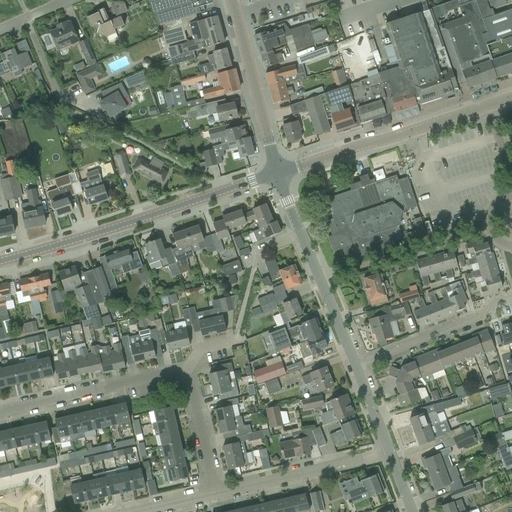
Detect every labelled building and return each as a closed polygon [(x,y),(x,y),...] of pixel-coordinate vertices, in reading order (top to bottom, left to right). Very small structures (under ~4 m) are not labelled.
[(148,0),(159,25),(205,12),(205,11),(201,12),(199,7),(213,3),(211,0),(159,0),(159,2),(157,3),(156,0),(148,0)] [(468,0),(456,0),(431,9),(431,10),(436,23),(439,22),(438,18),(442,17),(441,13),(459,7),(463,18),(439,27),(456,76),(462,73),(467,88),(497,78),(484,37),(483,34),(486,33),(482,20),(475,1),(470,3),(468,0)] [(492,0),(487,2),(489,10),(492,9),(495,8),(492,0)] [(113,2),(111,10),(113,15),(116,14),(117,16),(128,12),(141,7),(139,3),(133,6),(127,8),(125,4),(113,2)] [(97,34),(106,37),(107,37),(110,42),(118,39),(116,33),(117,33),(115,29),(125,25),(122,17),(109,22),(104,9),(98,11),(98,13),(87,18),(91,28),(98,25),(99,27),(100,28),(97,34)] [(511,9),(482,20),(486,33),(483,34),(484,37),(497,78),(511,72),(511,9)] [(394,22),(382,25),(396,68),(398,74),(410,70),(421,104),(422,104),(459,92),(436,23),(431,10),(394,22)] [(176,46),(178,56),(180,55),(179,55),(194,51),(215,45),(224,43),(217,16),(198,22),(196,15),(159,25),(159,26),(160,25),(166,46),(187,39),(185,31),(190,30),(192,36),(193,36),(194,40),(186,43),(176,46)] [(51,32),(58,50),(78,41),(70,22),(68,23),(67,22),(57,26),(58,29),(51,32)] [(254,37),(257,47),(265,45),(264,42),(284,36),(285,38),(292,36),(293,38),(304,35),(310,33),(311,33),(311,32),(312,32),(309,24),(301,27),(302,28),(290,32),(284,24),(275,27),(276,30),(254,37)] [(260,56),(273,52),(272,49),(279,46),(287,44),(288,46),(290,45),(294,43),(313,37),(311,33),(310,33),(304,35),(293,38),(292,36),(285,38),(284,36),(264,42),(265,45),(257,47),(260,56)] [(294,43),(297,51),(325,41),(325,38),(328,38),(326,33),(313,37),(294,43)] [(79,43),(87,62),(95,58),(87,40),(79,43)] [(327,47),(307,55),(309,62),(330,55),(329,54),(335,51),(333,45),(327,47)] [(14,73),(15,77),(23,74),(21,70),(32,65),(27,53),(17,56),(14,49),(0,55),(4,62),(1,64),(5,73),(10,71),(11,73),(13,72),(14,73)] [(217,63),(219,70),(231,67),(226,49),(214,52),(214,54),(207,56),(210,65),(217,63)] [(179,55),(180,55),(182,63),(196,59),(194,51),(179,55)] [(260,56),(264,69),(284,62),(281,53),(274,56),(273,52),(260,56)] [(76,75),(85,95),(95,90),(94,88),(95,88),(91,80),(102,74),(97,65),(76,75)] [(275,71),(265,74),(269,87),(285,82),(285,84),(299,80),(298,75),(296,67),(275,71)] [(396,68),(378,74),(378,75),(391,114),(396,112),(417,106),(416,105),(421,104),(410,70),(398,74),(396,68)] [(205,98),(205,99),(240,90),(235,70),(225,73),(217,75),(220,87),(207,90),(203,91),(203,92),(204,97),(205,98)] [(334,80),(344,80),(343,70),(333,71),(334,80)] [(143,72),(125,80),(129,89),(147,81),(143,72)] [(349,86),(360,124),(376,119),(373,111),(369,112),(359,83),(356,74),(354,74),(354,73),(352,74),(353,75),(347,77),(349,86)] [(182,86),(171,90),(171,93),(175,106),(176,111),(179,111),(185,109),(196,107),(206,104),(205,99),(205,98),(186,103),(183,92),(184,91),(184,88),(186,87),(186,86),(206,81),(206,79),(205,75),(195,77),(181,81),(182,86)] [(373,111),(376,119),(386,116),(386,115),(391,114),(378,75),(359,82),(360,82),(359,83),(369,112),(373,111)] [(269,87),(273,105),(289,101),(288,95),(294,94),(292,88),(286,89),(285,84),(285,82),(269,87)] [(102,103),(99,104),(103,111),(106,110),(110,118),(113,116),(115,120),(122,116),(120,112),(126,108),(122,101),(121,98),(127,94),(121,83),(105,90),(109,98),(101,102),(102,103)] [(360,124),(348,86),(347,86),(340,88),(325,94),(324,94),(319,96),(323,110),(331,107),(334,115),(331,116),(336,132),(360,124)] [(322,87),(310,91),(313,98),(319,96),(324,94),(322,87)] [(165,94),(168,108),(175,106),(171,93),(165,94)] [(323,110),(319,96),(313,98),(289,106),(292,116),(308,111),(316,135),(330,131),(323,110)] [(206,104),(196,107),(198,118),(208,115),(218,113),(220,121),(228,119),(238,117),(234,103),(226,105),(225,100),(206,104)] [(155,107),(148,109),(150,116),(157,115),(155,107)] [(300,124),(298,124),(296,117),(282,121),(284,126),(283,126),(288,143),(302,139),(301,138),(301,139),(299,132),(300,131),(302,130),(300,124)] [(64,122),(56,126),(61,135),(68,131),(64,122)] [(228,125),(208,130),(211,140),(220,137),(226,136),(228,143),(236,141),(248,138),(244,126),(235,129),(229,130),(228,125)] [(237,147),(241,158),(254,155),(250,137),(248,138),(236,141),(228,143),(230,149),(237,147)] [(213,148),(217,165),(222,163),(220,157),(225,156),(222,145),(213,148)] [(204,152),(208,167),(217,165),(213,150),(204,152)] [(115,156),(114,156),(117,167),(120,178),(121,178),(131,175),(125,153),(124,153),(122,151),(122,152),(116,153),(115,153),(115,156)] [(133,169),(161,183),(167,171),(162,169),(165,163),(154,157),(150,164),(139,158),(133,169)] [(85,192),(90,206),(107,200),(103,186),(102,186),(100,178),(98,170),(86,174),(89,181),(83,183),(86,192),(85,192)] [(69,174),(75,195),(83,193),(79,182),(78,182),(75,173),(69,174)] [(59,193),(48,197),(51,204),(52,203),(53,207),(57,216),(73,211),(68,198),(75,195),(69,174),(69,175),(55,179),(59,193)] [(343,250),(346,260),(358,255),(359,257),(402,243),(401,238),(402,237),(398,226),(400,226),(403,212),(417,207),(407,178),(398,181),(396,176),(375,183),(374,179),(370,181),(367,175),(359,178),(361,182),(349,186),(351,191),(328,199),(335,218),(327,221),(332,236),(328,237),(334,253),(343,250)] [(17,177),(9,179),(13,199),(21,197),(17,177)] [(9,179),(1,181),(5,200),(7,200),(13,199),(9,179)] [(22,209),(26,228),(45,224),(40,201),(28,204),(29,208),(22,209)] [(257,219),(260,229),(273,223),(266,204),(253,209),(254,211),(257,219)] [(224,220),(228,231),(247,223),(244,215),(242,210),(223,218),(224,220)] [(244,215),(247,223),(257,219),(254,211),(244,215)] [(0,236),(15,233),(13,223),(11,217),(0,219),(0,236)] [(406,234),(408,240),(426,234),(421,217),(414,220),(418,230),(406,234)] [(216,251),(217,254),(224,251),(220,240),(230,236),(228,231),(224,220),(213,224),(218,238),(212,240),(216,251)] [(253,232),(257,242),(265,239),(281,233),(276,221),(273,223),(260,229),(253,232)] [(428,234),(432,233),(432,232),(429,221),(427,222),(424,223),(425,228),(428,234)] [(199,226),(186,230),(191,245),(198,243),(200,250),(206,247),(208,254),(216,251),(212,240),(211,238),(211,236),(211,235),(203,238),(199,226)] [(186,254),(193,252),(191,245),(186,230),(172,235),(176,244),(177,247),(171,250),(178,268),(180,274),(181,274),(188,272),(189,271),(186,254)] [(171,250),(171,248),(164,250),(160,239),(145,244),(149,256),(147,257),(152,271),(165,267),(168,266),(169,270),(170,270),(178,268),(171,250)] [(469,254),(471,258),(490,253),(488,243),(483,245),(481,241),(466,245),(469,254)] [(105,274),(111,272),(110,270),(121,266),(124,274),(142,267),(137,252),(131,255),(128,248),(105,256),(105,257),(99,259),(104,273),(105,274)] [(239,252),(240,257),(251,253),(249,248),(239,252)] [(441,254),(448,279),(454,278),(451,269),(458,267),(453,251),(441,254)] [(471,266),(473,272),(496,265),(492,253),(491,253),(490,253),(471,258),(471,259),(467,260),(469,266),(471,266)] [(448,283),(448,279),(441,254),(429,258),(437,287),(448,283)] [(416,261),(421,277),(422,277),(424,286),(429,284),(430,289),(437,287),(429,258),(416,261)] [(265,263),(272,281),(281,277),(283,281),(298,274),(295,265),(280,271),(274,259),(265,263)] [(221,266),(225,277),(236,273),(242,271),(239,260),(221,266)] [(483,282),(484,282),(499,278),(496,265),(473,272),(471,272),(473,278),(481,276),(483,282)] [(75,267),(59,273),(64,289),(59,291),(61,302),(66,300),(67,298),(67,296),(77,293),(82,309),(87,320),(91,319),(91,318),(93,318),(100,316),(96,305),(105,302),(100,290),(94,271),(85,275),(88,285),(83,287),(75,267)] [(104,273),(96,276),(105,302),(114,299),(105,274),(104,273)] [(34,278),(39,299),(47,297),(46,291),(44,291),(43,287),(51,285),(49,274),(34,278)] [(273,289),(275,294),(302,284),(298,274),(283,281),(284,284),(273,289)] [(370,299),(372,306),(388,301),(386,295),(385,289),(388,288),(387,282),(383,283),(381,274),(363,279),(369,300),(370,299)] [(235,275),(228,277),(230,285),(237,283),(235,275)] [(262,280),(264,287),(271,284),(268,277),(262,280)] [(39,299),(34,278),(19,281),(22,291),(22,292),(23,298),(30,296),(30,297),(31,301),(34,315),(42,313),(38,299),(39,299)] [(481,289),(483,298),(498,293),(497,289),(502,288),(499,278),(484,282),(486,287),(481,289)] [(160,283),(157,288),(163,291),(166,286),(160,283)] [(8,284),(0,285),(0,315),(2,322),(10,320),(6,306),(5,302),(11,301),(8,284)] [(438,303),(445,318),(455,314),(455,312),(456,312),(446,287),(445,287),(445,288),(439,290),(443,301),(438,303)] [(455,296),(451,298),(456,312),(465,309),(463,304),(467,302),(463,293),(461,287),(453,290),(455,296)] [(398,295),(401,303),(418,298),(416,290),(398,295)] [(50,294),(53,304),(61,302),(59,291),(50,294)] [(258,300),(261,307),(275,301),(272,294),(263,297),(258,300)] [(225,298),(228,311),(234,310),(238,295),(225,298)] [(426,308),(432,323),(445,318),(438,303),(437,303),(434,295),(428,297),(431,306),(426,308)] [(170,305),(178,303),(176,296),(168,298),(170,305)] [(287,296),(275,301),(261,307),(264,314),(270,311),(277,309),(284,325),(288,324),(288,323),(291,322),(290,319),(292,318),(302,314),(295,299),(289,302),(287,296)] [(222,307),(209,310),(214,334),(226,331),(223,316),(224,316),(223,313),(228,311),(225,298),(220,299),(222,307)] [(414,313),(420,328),(432,323),(426,308),(422,299),(417,302),(420,310),(414,313)] [(376,333),(378,341),(393,337),(389,323),(403,319),(403,316),(411,314),(406,302),(375,311),(377,318),(369,320),(373,334),(376,333)] [(195,307),(189,308),(189,309),(191,320),(197,319),(196,313),(195,307)] [(259,308),(251,311),(255,319),(263,315),(259,308)] [(193,325),(191,320),(189,309),(182,311),(185,321),(186,327),(193,325)] [(199,322),(202,337),(214,334),(209,310),(203,312),(205,320),(199,322)] [(109,315),(101,318),(102,325),(111,323),(109,315)] [(99,317),(91,319),(92,324),(93,326),(101,324),(99,317)] [(274,348),(266,351),(268,356),(291,346),(289,340),(298,336),(301,343),(322,334),(316,318),(311,320),(290,329),(288,324),(284,325),(284,326),(284,325),(268,332),(274,348)] [(154,321),(156,329),(157,333),(164,332),(161,319),(154,321)] [(27,323),(29,332),(37,330),(35,321),(27,323)] [(511,322),(501,326),(504,334),(501,335),(504,344),(511,341),(511,322)] [(165,333),(169,350),(179,348),(175,331),(174,324),(165,326),(166,333),(165,333)] [(14,328),(16,336),(25,334),(24,326),(14,328)] [(186,328),(175,331),(179,348),(190,345),(186,328)] [(140,337),(145,360),(156,357),(153,348),(160,346),(157,333),(156,329),(149,331),(149,329),(138,332),(139,335),(139,336),(140,337)] [(487,330),(476,334),(484,354),(495,350),(491,339),(487,330)] [(309,347),(300,350),(303,358),(312,354),(313,356),(321,353),(320,350),(328,346),(327,345),(326,342),(325,341),(325,340),(327,340),(325,335),(323,335),(323,334),(322,334),(306,340),(309,347)] [(473,339),(467,341),(474,358),(484,354),(476,334),(472,336),(473,339)] [(139,335),(129,337),(128,335),(121,337),(125,354),(132,353),(134,362),(145,360),(140,337),(139,336),(139,335)] [(460,341),(456,342),(464,362),(474,358),(467,341),(461,344),(460,341)] [(453,347),(447,349),(454,366),(464,362),(456,342),(452,344),(453,347)] [(110,352),(114,370),(125,367),(120,343),(114,345),(115,351),(110,352)] [(87,354),(91,372),(102,370),(96,346),(91,347),(93,353),(87,354)] [(96,346),(102,370),(103,373),(114,370),(108,346),(103,347),(98,346),(96,346)] [(76,357),(80,375),(91,372),(87,354),(86,348),(79,350),(81,356),(76,357)] [(440,349),(436,350),(443,370),(454,366),(447,349),(441,352),(440,349)] [(436,350),(424,355),(432,375),(443,370),(436,350)] [(65,359),(69,377),(80,375),(76,357),(75,351),(68,352),(70,358),(65,359)] [(511,352),(501,356),(506,373),(511,371),(511,352)] [(53,362),(58,380),(69,377),(64,354),(58,355),(59,361),(53,362)] [(42,355),(36,357),(37,358),(37,361),(38,361),(42,379),(54,376),(51,366),(50,359),(49,359),(43,360),(42,355)] [(424,355),(413,359),(414,362),(421,379),(422,379),(432,375),(424,355)] [(42,379),(38,361),(37,361),(26,364),(30,381),(42,379)] [(286,367),(288,374),(304,368),(301,362),(286,367)] [(414,362),(402,367),(417,381),(421,379),(414,362)] [(214,373),(209,374),(212,385),(227,381),(225,374),(234,373),(231,363),(213,367),(214,373)] [(496,363),(488,366),(491,373),(499,370),(496,363)] [(14,367),(18,384),(30,381),(26,364),(14,367)] [(3,369),(6,387),(18,384),(14,367),(3,369)] [(392,367),(390,371),(416,383),(417,381),(402,367),(400,371),(392,367)] [(314,381),(319,392),(333,386),(326,368),(302,377),(305,385),(314,381)] [(390,371),(388,375),(397,379),(395,383),(415,385),(416,383),(390,371)] [(264,383),(269,395),(281,390),(276,378),(264,383)] [(472,384),(475,390),(483,387),(480,380),(472,384)] [(227,381),(212,385),(214,396),(219,394),(221,400),(230,398),(239,396),(237,387),(229,389),(227,381)] [(415,385),(395,383),(400,395),(417,389),(415,385)] [(466,384),(462,386),(465,396),(470,395),(466,384)] [(511,394),(508,384),(487,390),(490,400),(511,394)] [(462,386),(454,389),(458,398),(465,396),(462,386)] [(400,395),(397,396),(402,408),(411,404),(416,402),(421,400),(417,389),(400,395)] [(446,389),(440,392),(443,398),(449,395),(446,389)] [(430,393),(434,401),(440,399),(436,390),(430,393)] [(320,415),(322,426),(338,421),(338,420),(354,414),(347,395),(326,403),(327,412),(320,415)] [(301,401),(304,411),(324,406),(322,396),(301,401)] [(215,410),(218,422),(241,416),(240,417),(237,405),(239,405),(238,398),(231,400),(221,402),(223,408),(215,410)] [(433,406),(435,412),(445,410),(445,409),(461,405),(458,398),(443,402),(444,403),(433,406)] [(118,424),(119,430),(132,427),(126,404),(114,407),(118,424)] [(102,409),(107,427),(118,424),(114,407),(102,409)] [(172,407),(155,411),(155,412),(156,417),(157,423),(175,419),(172,407)] [(278,407),(267,409),(271,428),(282,425),(278,407)] [(91,412),(95,430),(107,427),(102,409),(91,412)] [(409,419),(414,432),(428,427),(437,424),(440,423),(437,415),(433,416),(432,411),(424,414),(409,419)] [(91,412),(79,415),(83,430),(83,432),(85,438),(96,436),(95,430),(91,412)] [(73,416),(67,417),(73,441),(79,440),(77,434),(83,432),(83,430),(79,415),(73,416)] [(239,436),(248,434),(251,433),(250,425),(244,426),(241,416),(218,422),(221,434),(236,430),(238,430),(239,436)] [(55,444),(61,442),(61,444),(73,441),(67,417),(55,420),(57,427),(51,428),(55,444)] [(154,429),(159,428),(160,434),(177,430),(175,419),(153,424),(154,429)] [(329,435),(334,446),(362,435),(356,419),(340,425),(342,430),(329,435)] [(35,425),(39,443),(51,440),(47,422),(35,425)] [(414,432),(419,445),(434,440),(434,439),(441,437),(437,424),(428,427),(414,432)] [(23,428),(27,445),(28,451),(40,449),(39,443),(35,425),(23,428)] [(461,427),(444,435),(446,441),(453,438),(464,434),(461,427)] [(11,430),(15,448),(27,445),(23,428),(11,430)] [(279,444),(283,459),(297,456),(297,457),(311,454),(308,443),(316,442),(317,445),(316,442),(311,431),(311,428),(299,430),(301,439),(294,441),(279,444)] [(316,442),(317,445),(318,447),(326,444),(320,428),(311,431),(316,442)] [(464,434),(453,438),(456,445),(458,450),(477,442),(477,441),(482,439),(478,431),(477,428),(472,430),(468,432),(464,434)] [(0,433),(0,434),(4,451),(15,448),(11,430),(0,433)] [(160,434),(163,446),(180,442),(177,430),(160,434)] [(511,430),(501,434),(505,442),(511,439),(511,430)] [(248,434),(249,442),(264,438),(263,438),(262,431),(251,433),(248,434)] [(123,441),(124,447),(135,444),(134,439),(123,441)] [(223,446),(226,458),(246,453),(245,447),(244,441),(223,446)] [(158,453),(164,452),(165,458),(183,454),(180,442),(163,446),(157,447),(158,453)] [(87,449),(88,455),(100,452),(99,447),(92,448),(91,443),(86,444),(86,449),(87,449)] [(511,458),(505,443),(496,447),(506,471),(511,467),(511,458)] [(99,447),(100,452),(112,450),(110,444),(99,447)] [(429,456),(421,459),(424,466),(427,465),(430,475),(452,467),(448,456),(447,455),(450,454),(451,453),(449,448),(449,447),(445,449),(437,452),(438,455),(430,458),(429,456)] [(75,452),(77,459),(84,457),(83,456),(88,455),(87,449),(86,449),(75,452)] [(266,449),(258,451),(261,461),(268,459),(266,449)] [(69,459),(61,461),(61,463),(77,459),(75,452),(68,454),(69,459)] [(102,460),(114,458),(112,452),(101,455),(102,460)] [(226,458),(229,470),(249,465),(247,459),(246,453),(226,458)] [(161,465),(162,471),(168,469),(185,465),(183,454),(165,458),(167,464),(161,465)] [(88,457),(90,463),(102,460),(101,455),(88,457)] [(275,456),(270,460),(275,466),(280,461),(275,456)] [(77,459),(78,466),(90,463),(88,457),(84,459),(84,457),(77,459)] [(43,462),(44,468),(56,465),(55,458),(42,460),(43,462)] [(31,462),(33,470),(44,468),(43,462),(37,464),(36,459),(34,460),(31,460),(31,462)] [(59,464),(60,470),(78,466),(77,459),(70,461),(61,463),(61,464),(59,464)] [(20,468),(21,473),(33,470),(31,462),(31,460),(25,462),(26,466),(20,468)] [(7,465),(9,476),(21,473),(20,468),(14,469),(13,463),(7,465)] [(0,477),(9,476),(7,465),(0,466),(0,477)] [(168,469),(162,471),(165,483),(171,482),(173,481),(188,478),(185,465),(168,469)] [(430,475),(436,490),(449,485),(450,489),(461,484),(454,466),(452,467),(430,475)] [(130,473),(134,490),(145,487),(141,470),(140,470),(130,473)] [(100,479),(94,481),(98,498),(110,495),(106,478),(105,472),(99,473),(100,479)] [(118,475),(122,493),(134,490),(130,473),(118,475)] [(145,474),(149,489),(156,487),(154,480),(152,481),(151,473),(145,474)] [(353,502),(354,504),(375,496),(384,492),(377,474),(361,481),(362,482),(358,484),(357,480),(355,479),(353,478),(351,478),(349,479),(347,480),(347,482),(347,485),(350,492),(349,492),(353,502)] [(110,495),(122,493),(118,475),(106,478),(110,495)] [(73,496),(75,504),(86,501),(82,483),(81,477),(62,482),(66,497),(73,496)] [(82,483),(86,501),(98,498),(94,481),(82,483)] [(450,493),(452,500),(481,489),(478,482),(450,493)] [(310,494),(314,511),(315,511),(324,510),(320,492),(310,494)] [(293,497),(296,511),(309,511),(305,495),(293,497)] [(282,500),(284,511),(296,511),(293,497),(282,500)] [(442,507),(443,511),(465,511),(461,499),(451,503),(442,507)] [(270,503),(272,511),(284,511),(282,500),(270,503)] [(259,511),(272,511),(270,503),(258,506),(259,511)]
